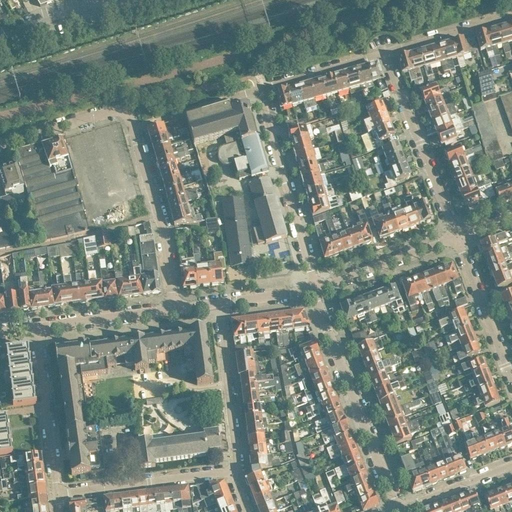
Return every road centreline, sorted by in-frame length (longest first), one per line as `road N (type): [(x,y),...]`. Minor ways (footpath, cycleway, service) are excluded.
road 1 (residential): [(396,510),(314,289)]
road 2 (residential): [(258,90),(314,289)]
road 3 (residential): [(455,237),(383,53)]
road 4 (residential): [(135,127),(160,216),(172,308)]
road 5 (residential): [(230,473),(236,463),(218,302)]
road 6 (residential): [(58,493),(230,473)]
road 7 (residential): [(58,493),(36,326)]
road 8 (residential): [(511,378),(455,237)]
road 9 (unclassified): [(455,237),(314,289)]
road 10 (residential): [(0,143),(111,110),(131,116),(135,127)]
road 11 (unclassified): [(172,308),(36,326)]
road 12 (residential): [(383,53),(511,14)]
road 13 (residential): [(383,53),(258,90)]
road 14 (residential): [(258,90),(135,127)]
road 15 (residential): [(396,510),(511,465)]
